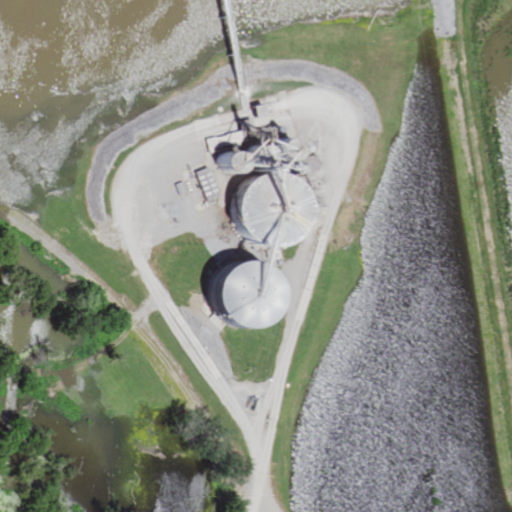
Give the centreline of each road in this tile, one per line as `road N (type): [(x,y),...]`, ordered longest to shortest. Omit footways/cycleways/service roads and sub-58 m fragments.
road 1 (residential): [(268,438),(150,281),(125,231),(152,160),(208,140)]
road 2 (residential): [(268,438),(342,168),(324,131),(291,124)]
